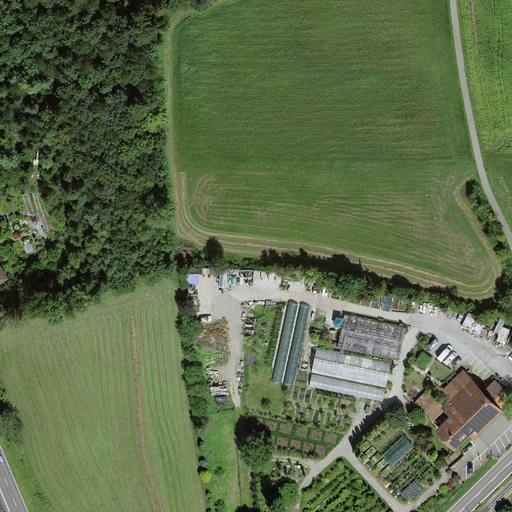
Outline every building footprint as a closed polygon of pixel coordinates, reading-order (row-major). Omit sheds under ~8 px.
[(290,301),(272,380),(293,385),(312,306),(290,301)] [(404,326),(343,313),(335,349),(397,362),(404,326)] [(511,326),(500,322),(493,337),(505,342),(511,326)] [(389,362),(315,348),(310,373),(384,388),(389,362)] [(502,410),(463,369),(441,390),(448,397),(439,406),(446,412),(432,425),(454,447),(468,433),(473,438),(502,410)] [(311,374),(308,386),(381,402),(383,390),(311,374)]
